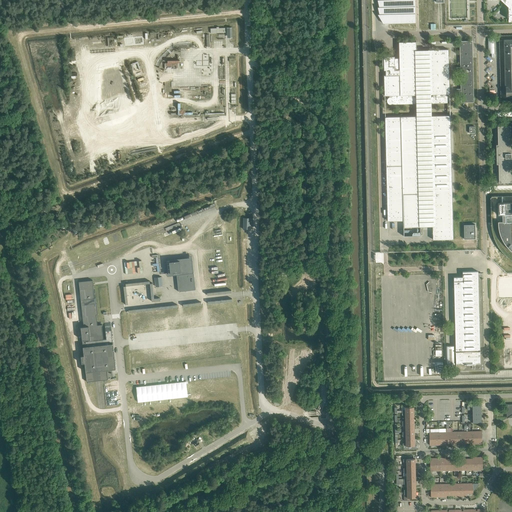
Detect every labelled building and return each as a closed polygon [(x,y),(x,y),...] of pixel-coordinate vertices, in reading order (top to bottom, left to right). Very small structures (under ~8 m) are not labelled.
[(382,0),(383,23),(416,23),(415,0),(382,0)] [(511,0),(501,0),(508,7),(508,22),(511,21),(511,0)] [(457,89),(457,93),(461,93),(461,102),(474,102),(472,41),(459,41),(460,67),(456,67),(456,72),(460,72),(461,89),(457,89)] [(387,55),(382,55),(382,65),(384,65),(384,70),(386,70),(386,75),(384,75),(384,95),(388,95),(389,95),(389,97),(389,98),(388,98),(387,99),(387,100),(387,101),(387,102),(387,103),(388,103),(388,104),(389,104),(401,104),(412,104),(416,103),(417,103),(416,50),(416,42),(399,42),(399,43),(399,58),(394,58),(394,56),(388,56),(388,55),(387,55)] [(435,50),(428,50),(429,102),(431,102),(432,102),(432,103),(433,103),(446,103),(447,103),(447,102),(448,102),(448,101),(449,100),(449,99),(449,98),(448,98),(448,97),(447,96),(446,96),(446,94),(449,94),(448,49),(435,50)] [(179,68),(179,59),(167,60),(167,63),(172,62),(172,68),(179,68)] [(431,116),(430,116),(432,226),(433,240),(437,239),(453,239),(453,237),(453,224),(452,215),(452,205),(450,124),(450,121),(450,120),(450,115),(447,115),(431,116)] [(400,117),(385,117),(386,162),(386,168),(387,221),(403,220),(403,225),(403,227),(419,227),(419,226),(417,116),(416,116),(400,116),(400,117)] [(510,126),(506,126),(507,125),(507,124),(506,124),(505,124),(504,126),(497,126),(498,144),(496,145),(496,146),(497,164),(498,164),(499,182),(511,182),(511,160),(511,159),(511,148),(510,126)] [(511,202),(498,203),(498,215),(502,215),(502,222),(498,222),(498,225),(498,228),(499,231),(500,234),(501,237),(502,240),(504,243),(506,245),(508,248),(511,251),(511,202)] [(475,224),(464,225),(464,239),(475,238),(475,224)] [(170,273),(176,272),(178,291),(195,289),(192,259),(169,261),(170,273)] [(463,277),(454,277),(456,371),(485,370),(484,363),(485,363),(485,355),(484,355),(482,273),(478,273),(478,271),(462,272),(463,277)] [(161,277),(154,277),(155,287),(162,286),(161,277)] [(85,363),(87,382),(95,381),(100,380),(108,379),(107,370),(116,369),(111,330),(105,331),(106,339),(103,339),(102,324),(97,325),(96,315),(98,314),(97,303),(95,303),(93,280),(88,281),(82,281),(79,282),(84,326),(81,327),(84,355),(81,356),(82,363),(85,363)] [(511,281),(497,282),(497,304),(511,303),(511,281)] [(128,316),(125,317),(128,334),(130,334),(129,331),(131,327),(131,328),(133,325),(129,323),(131,323),(131,320),(133,317),(140,316),(144,318),(144,320),(137,321),(139,322),(136,323),(136,326),(137,326),(137,329),(134,330),(140,333),(162,330),(162,328),(156,329),(154,314),(149,311),(128,315),(128,316)] [(199,314),(184,314),(185,327),(197,326),(197,320),(199,319),(199,314)] [(447,366),(455,366),(454,346),(446,346),(447,366)] [(186,381),(137,386),(138,402),(188,397),(186,381)] [(466,444),(477,444),(477,431),(466,431),(466,444)] [(445,443),(451,443),(452,443),(452,432),(439,432),(440,445),(445,445),(445,443)] [(466,459),(466,462),(466,470),(478,470),(477,457),(472,457),(472,459),(466,459)] [(446,458),(440,458),(441,471),(454,470),(454,463),(454,459),(446,459),(446,458)] [(467,496),(466,493),(468,493),(468,494),(469,495),(471,493),(473,493),(473,491),(479,484),(478,483),(460,484),(461,496),(467,496)] [(455,495),(454,484),(442,484),(442,497),(446,497),(446,495),(455,495)]
